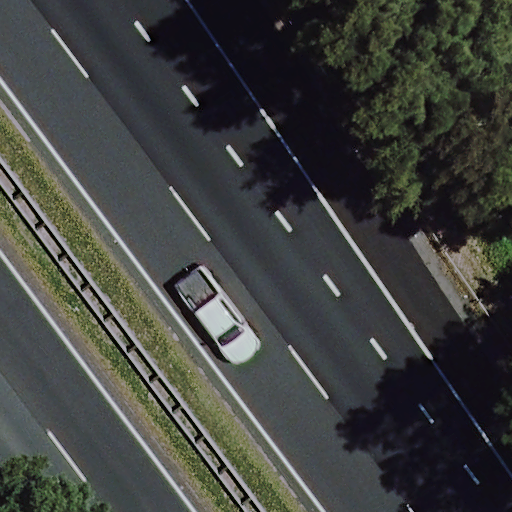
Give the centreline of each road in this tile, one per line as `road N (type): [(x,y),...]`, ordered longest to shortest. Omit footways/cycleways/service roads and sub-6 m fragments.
road 1 (motorway): [(45,0),(427,511)]
road 2 (motorway): [(120,511),(0,353)]
